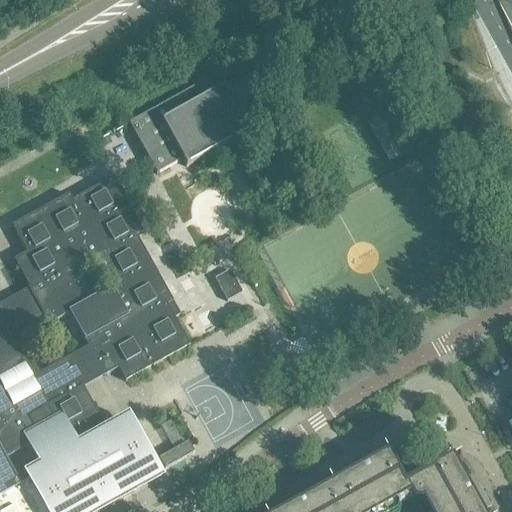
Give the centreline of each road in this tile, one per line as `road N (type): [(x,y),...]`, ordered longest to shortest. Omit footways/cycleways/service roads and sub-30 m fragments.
road 1 (residential): [(250,511),(400,427)]
road 2 (secondary): [(0,75),(136,0)]
road 3 (residential): [(480,449),(447,390),(433,382),(410,392),(400,427)]
